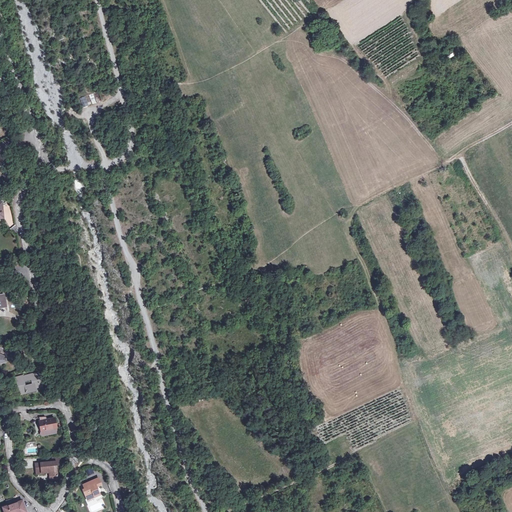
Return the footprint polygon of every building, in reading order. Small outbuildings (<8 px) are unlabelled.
[(85,96),(78,98),(81,107),(88,105),(85,96)] [(38,372),(30,374),(30,375),(23,377),(22,376),(17,377),(18,381),(17,381),(19,390),(20,390),(21,394),(26,392),(27,393),(36,391),(36,388),(42,387),(41,382),(40,382),(39,379),(40,379),(38,372)] [(49,413),(50,420),(55,419),(55,422),(61,420),(60,417),(59,415),(57,413),(54,412),(49,413)] [(55,419),(50,420),(46,421),(46,418),(40,418),(41,422),(39,422),(41,432),(57,428),(55,422),(55,419)] [(50,465),(50,462),(35,463),(36,473),(40,473),(40,474),(49,473),(50,476),(51,481),(58,480),(57,465),(61,465),(60,457),(52,458),(52,462),(53,465),(50,465)] [(85,489),(83,490),(87,500),(100,495),(97,487),(101,485),(99,479),(83,485),(85,489)] [(22,501),(3,508),(4,511),(25,511),(26,511),(22,501)]
